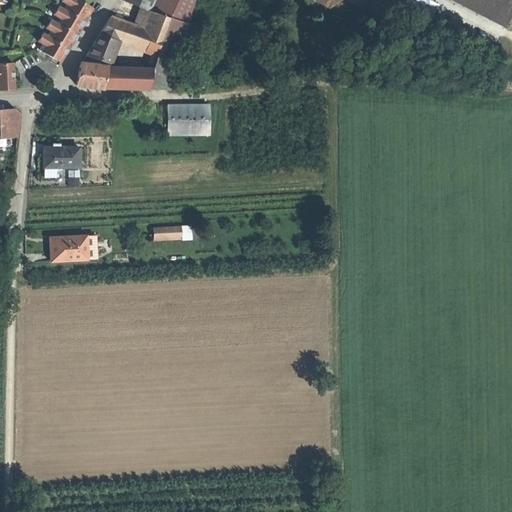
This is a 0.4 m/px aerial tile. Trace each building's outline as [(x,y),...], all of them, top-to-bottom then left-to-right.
[(91,9),(75,0),(61,0),(60,2),(64,4),(61,10),(57,7),(52,15),(56,17),(53,23),(49,20),(45,28),(49,30),(45,36),(41,34),(37,42),(41,44),(37,50),(49,57),(59,63),(72,43),(80,28),(91,9)] [(125,0),(150,10),(154,0),(125,0)] [(184,0),(162,0),(162,1),(181,9),(184,0)] [(438,0),(401,0),(435,12),(440,0),(438,0)] [(511,12),(486,0),(453,0),(506,27),(511,14),(511,12)] [(511,0),(486,0),(511,12),(511,0)] [(176,20),(150,11),(144,28),(169,37),(176,20)] [(169,37),(144,28),(110,17),(100,34),(118,40),(156,54),(169,37)] [(94,44),(87,55),(109,63),(118,40),(100,34),(94,44)] [(169,37),(156,54),(152,69),(149,88),(170,88),(183,42),(169,37)] [(0,89),(14,89),(14,61),(0,61),(0,89)] [(109,67),(81,63),(80,64),(77,85),(99,87),(104,87),(108,67),(109,67)] [(152,69),(108,67),(104,87),(99,87),(105,88),(105,87),(149,88),(152,69)] [(209,104),(169,104),(169,135),(209,135),(209,104)] [(14,111),(8,112),(11,128),(18,128),(19,116),(14,111)] [(6,128),(6,139),(17,138),(18,128),(11,128),(6,128)] [(60,147),(44,147),(44,168),(58,168),(79,168),(79,147),(60,147)] [(44,168),(44,177),(58,177),(58,168),(44,168)] [(69,185),(79,185),(79,169),(69,169),(69,185)] [(181,226),(153,228),(154,239),(181,237),(181,226)] [(85,237),(64,238),(64,242),(50,243),(51,261),(85,260),(85,237)] [(85,237),(85,260),(90,260),(90,258),(94,257),(94,237),(85,237)]
